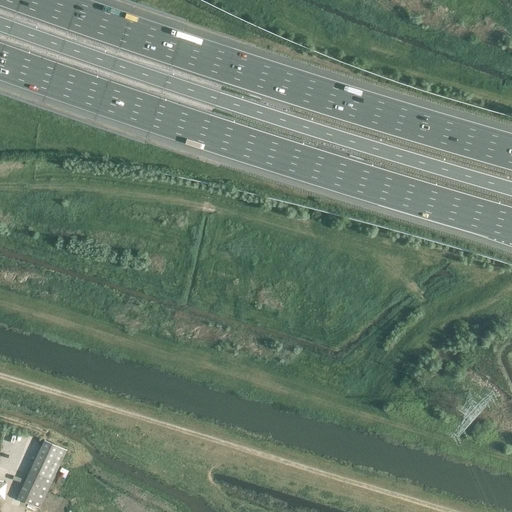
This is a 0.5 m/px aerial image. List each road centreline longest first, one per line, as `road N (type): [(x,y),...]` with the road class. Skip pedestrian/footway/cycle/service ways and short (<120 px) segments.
road 1 (motorway): [(0,23),(257,114),(511,190)]
road 2 (motorway): [(0,60),(511,227)]
road 3 (track): [(511,458),(0,304)]
road 4 (motorway): [(511,153),(33,0)]
